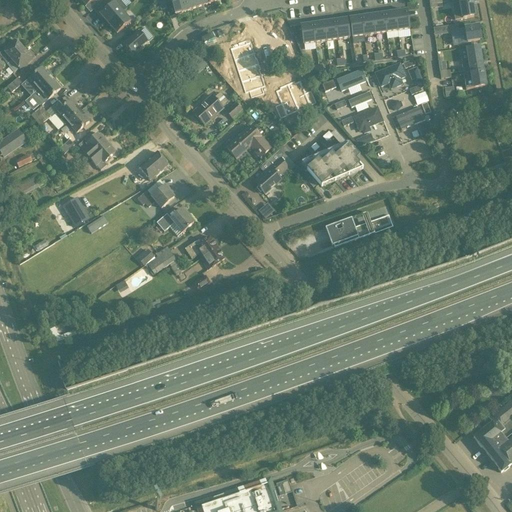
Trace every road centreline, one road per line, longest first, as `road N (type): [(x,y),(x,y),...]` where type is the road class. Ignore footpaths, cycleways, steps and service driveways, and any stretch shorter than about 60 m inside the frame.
road 1 (motorway): [(511,261),(0,442)]
road 2 (motorway): [(0,469),(511,289)]
road 3 (unclassified): [(499,511),(322,305)]
road 4 (primary): [(78,511),(0,301)]
road 5 (residential): [(413,183),(440,185),(447,174),(423,0)]
road 6 (residential): [(132,88),(261,230)]
road 7 (residential): [(261,230),(413,183)]
road 8 (residential): [(132,88),(193,29),(252,6)]
